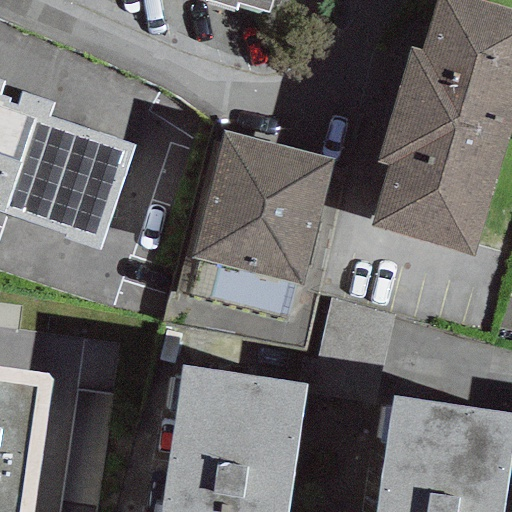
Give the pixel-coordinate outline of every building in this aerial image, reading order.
[(511,115),(511,7),(484,0),(434,0),(422,46),(408,42),(376,159),(387,162),(370,225),(475,253),(511,115)] [(166,75),(0,21),(0,264),(164,305),(208,115),(166,75)] [(331,158),(222,130),(191,255),(299,282),(331,158)] [(337,354),(382,364),(397,299),(334,285),(319,352),(337,356),(337,354)] [(83,363),(121,367),(124,332),(86,328),(83,363)] [(27,511),(49,367),(0,360),(0,511),(27,511)] [(286,511),(305,379),(179,362),(158,511),(286,511)] [(499,511),(511,423),(511,407),(392,390),(374,511),(499,511)]
